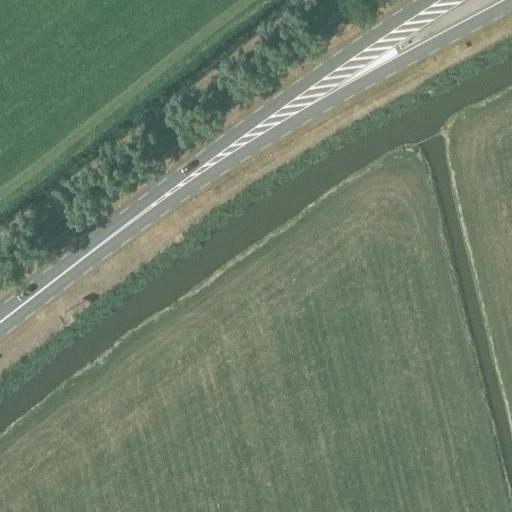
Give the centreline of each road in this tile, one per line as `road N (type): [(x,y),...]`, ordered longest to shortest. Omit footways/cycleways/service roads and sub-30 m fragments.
road 1 (primary): [(134,219),(511,2)]
road 2 (primary): [(431,0),(192,167),(134,219)]
road 3 (primary): [(0,322),(134,219)]
